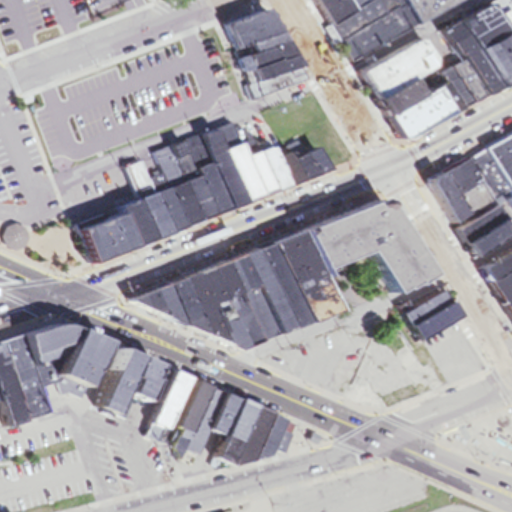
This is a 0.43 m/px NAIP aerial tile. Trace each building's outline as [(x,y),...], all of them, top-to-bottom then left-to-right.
[(75,32),(63,0),(28,0),(24,1),(23,0),(0,0),(0,19),(12,54),(75,32)] [(319,0),(393,145),(406,145),(511,90),(511,24),(502,5),(441,45),(444,50),(435,50),(393,50),(392,46),(415,34),(419,28),(426,28),(441,0),(319,0)] [(221,32),(264,14),(273,37),(230,55),(221,32)] [(273,37),(278,47),(234,65),(230,55),(273,37)] [(234,65),(239,79),(284,59),(278,47),(234,65)] [(239,79),(245,92),(290,72),(284,59),(239,79)] [(245,92),(251,106),(297,86),(290,72),(245,92)] [(76,126),(88,168),(165,145),(152,103),(76,126)] [(241,210),(210,136),(227,128),(242,165),(258,204),(241,210)] [(228,215),(209,169),(197,141),(210,136),(241,210),(228,215)] [(511,139),(488,151),(511,199),(511,139)] [(165,153),(182,146),(194,175),(213,221),(196,228),(165,153)] [(258,158),(273,152),(278,164),(289,191),(274,197),(258,158)] [(181,234),(159,180),(151,160),(165,153),(196,228),(181,234)] [(313,180),(305,160),(317,155),(326,175),(313,180)] [(511,226),(500,206),(506,202),(480,157),(426,189),(511,336),(511,226)] [(242,165),(258,158),(274,197),(258,204),(242,165)] [(289,191),(278,164),(290,158),(293,165),(301,186),(289,191)] [(293,165),(305,160),(313,180),(301,186),(293,165)] [(150,246),(134,206),(120,173),(135,167),(143,186),(165,240),(150,246)] [(213,221),(194,175),(209,169),(228,215),(213,221)] [(165,240),(181,234),(159,180),(143,186),(165,240)] [(134,253),(120,219),(117,213),(134,206),(150,246),(134,253)] [(310,234),(382,208),(435,284),(391,299),(366,265),(331,278),(310,234)] [(92,271),(134,253),(120,219),(77,237),(92,271)] [(26,232),(16,228),(6,230),(1,240),(5,250),(16,255),(27,252),(31,242),(26,232)] [(277,248),(310,234),(331,278),(350,315),(314,327),(277,248)] [(277,248),(263,253),(299,333),(314,327),(277,248)] [(263,253),(249,260),(284,338),(299,333),(263,253)] [(284,338),(268,345),(234,266),(249,260),(284,338)] [(234,266),(218,273),(252,351),(268,345),(234,266)] [(218,273),(191,283),(215,343),(243,355),(252,351),(218,273)] [(190,333),(215,343),(191,283),(175,290),(190,333)] [(127,308),(190,333),(175,290),(127,308)] [(123,346),(102,392),(73,378),(93,333),(123,346)] [(154,361),(145,382),(128,420),(110,412),(136,353),(154,361)] [(172,370),(166,383),(170,384),(160,405),(142,397),(148,383),(145,382),(154,361),(172,370)] [(196,383),(173,435),(156,428),(180,376),(196,383)] [(217,391),(196,439),(181,432),(202,385),(217,391)] [(247,404),(230,442),(213,434),(230,397),(247,404)] [(262,411),(236,469),(221,462),(230,442),(247,404),(262,411)] [(278,418),(257,465),(239,470),(236,469),(262,411),(278,418)] [(278,418),(289,423),(272,461),(257,465),(278,418)]
